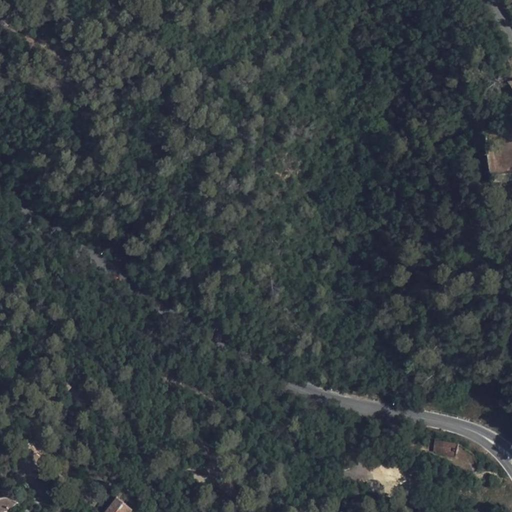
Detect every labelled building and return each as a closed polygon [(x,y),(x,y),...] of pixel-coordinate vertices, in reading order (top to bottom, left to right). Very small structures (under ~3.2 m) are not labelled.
[(511,172),(490,175),(491,185),(511,183),(511,172)] [(458,443),(436,439),(433,451),(456,456),(458,443)] [(22,460),(39,452),(31,444),(20,447),(22,460)] [(130,511),(132,509),(117,496),(104,511),(130,511)] [(0,511),(3,511),(17,503),(18,502),(13,499),(7,497),(0,497),(0,511)]
